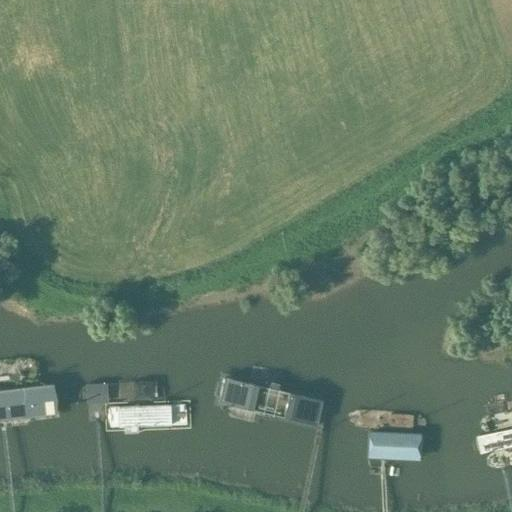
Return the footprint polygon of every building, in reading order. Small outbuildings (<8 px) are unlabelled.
[(189,370),(55,373),(59,433),(97,432),(190,430),(189,370)] [(327,459),(330,399),(189,370),(190,430),(312,456),(327,459)] [(55,373),(0,380),(0,439),(4,439),(59,433),(55,373)] [(511,451),(511,394),(473,404),(455,407),(437,406),(439,462),(447,463),(500,454),(511,451)] [(330,399),(327,459),(383,461),(439,462),(437,406),(334,399),(330,399)]
